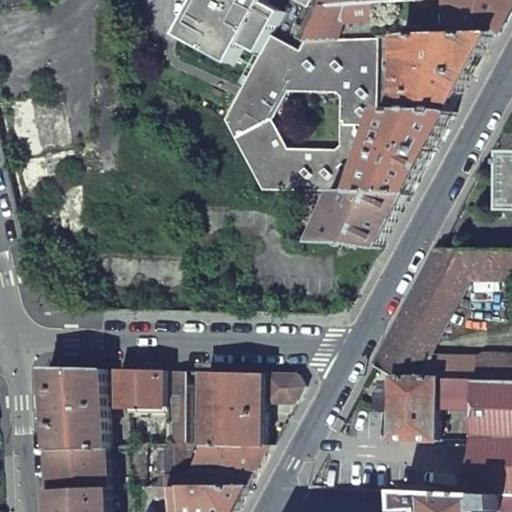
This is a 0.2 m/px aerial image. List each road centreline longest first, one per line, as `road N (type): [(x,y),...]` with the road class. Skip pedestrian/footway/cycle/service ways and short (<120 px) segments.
road 1 (residential): [(13,345),(348,349)]
road 2 (unclassified): [(348,349),(511,59)]
road 3 (unclassified): [(261,511),(348,349)]
road 4 (unclassified): [(13,345),(26,511)]
